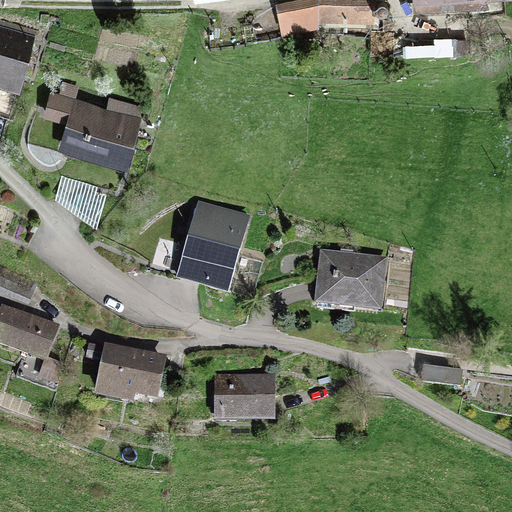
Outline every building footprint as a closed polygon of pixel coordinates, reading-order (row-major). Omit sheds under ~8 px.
[(292,0),(279,3),(283,30),(316,23),(317,15),(371,17),(371,0),(292,0)] [(0,110),(11,114),(34,32),(0,22),(0,110)] [(434,48),(406,49),(406,62),(458,60),(457,44),(434,45),(434,48)] [(64,145),(65,146),(70,147),(62,176),(63,176),(84,182),(92,153),(125,162),(137,120),(78,102),(79,99),(54,92),(48,115),(71,121),(64,145)] [(229,282),(246,220),(199,206),(187,246),(158,238),(150,269),(180,277),(179,278),(226,292),(229,282)] [(324,254),(318,302),(379,309),(384,261),(324,254)] [(0,268),(0,267),(0,287),(30,301),(37,284),(0,268)] [(48,354),(57,327),(3,308),(0,317),(0,343),(32,355),(34,349),(48,354)] [(155,396),(162,361),(90,347),(88,358),(106,361),(99,394),(121,398),(122,389),(155,396)] [(459,372),(426,370),(425,383),(458,386),(459,372)] [(216,379),(216,418),(273,419),(274,379),(216,379)]
